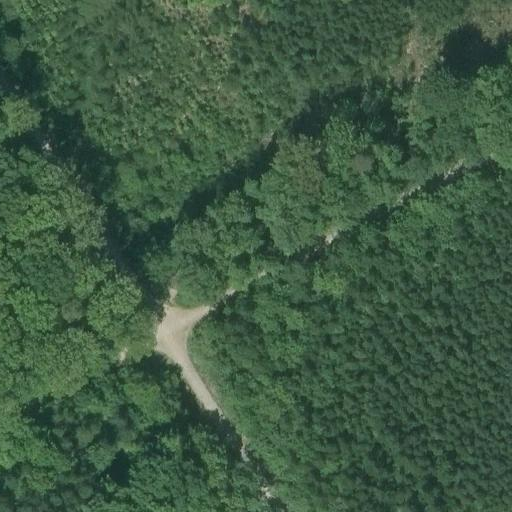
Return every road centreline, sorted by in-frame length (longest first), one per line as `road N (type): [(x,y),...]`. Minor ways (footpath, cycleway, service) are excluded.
road 1 (track): [(162,333),(511,131)]
road 2 (track): [(0,78),(162,333)]
road 3 (track): [(281,511),(162,333)]
road 4 (track): [(0,420),(162,333)]
